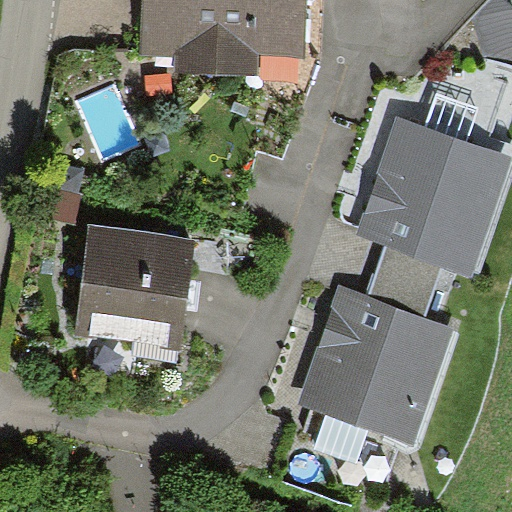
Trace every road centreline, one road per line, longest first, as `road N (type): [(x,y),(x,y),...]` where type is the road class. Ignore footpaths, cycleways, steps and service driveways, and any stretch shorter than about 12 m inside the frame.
road 1 (residential): [(394,0),(355,75),(255,372),(220,407),(169,433),(119,434),(0,406)]
road 2 (tertiary): [(35,0),(0,189)]
